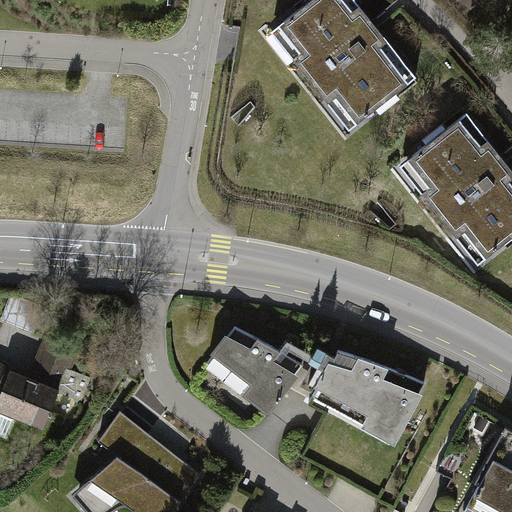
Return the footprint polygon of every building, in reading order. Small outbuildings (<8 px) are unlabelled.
[(349,0),(312,0),(263,36),(347,144),(416,85),(349,0)] [(468,0),(480,9),(486,0),(468,0)] [(511,243),(511,180),(465,122),(400,174),(475,275),(511,243)] [(309,368),(234,329),(204,367),(266,417),(288,389),(296,393),(309,368)] [(79,353),(44,340),(28,378),(0,368),(0,419),(38,435),(58,395),(80,405),(88,382),(70,375),(79,353)] [(357,360),(335,353),(311,400),(392,446),(427,387),(389,372),(357,360)] [(176,511),(197,482),(127,430),(93,480),(77,495),(94,511),(103,511),(121,499),(140,511),(176,511)] [(511,511),(511,438),(502,432),(464,511),(511,511)]
